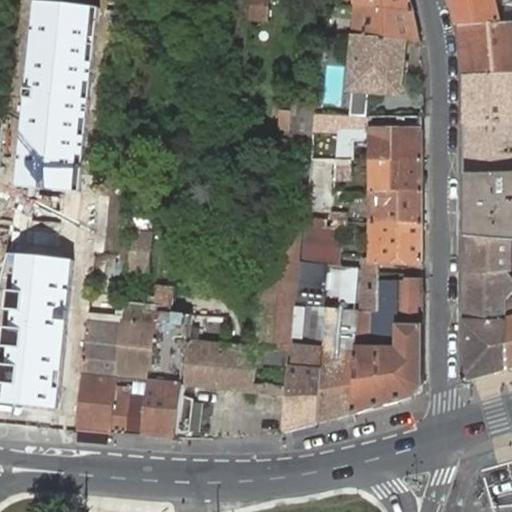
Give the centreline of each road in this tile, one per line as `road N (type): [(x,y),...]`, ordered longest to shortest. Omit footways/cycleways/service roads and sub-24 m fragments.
road 1 (residential): [(442,437),(443,91),(429,0)]
road 2 (secondary): [(317,470),(115,474)]
road 3 (secondary): [(442,437),(317,470)]
